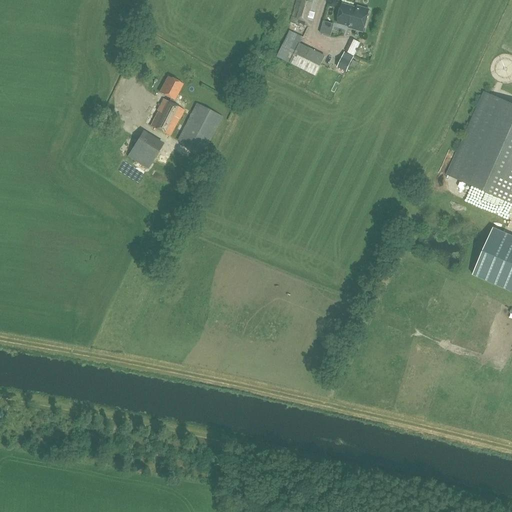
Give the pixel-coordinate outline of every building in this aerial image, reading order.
[(312,26),(318,0),(296,0),(291,21),(312,26)] [(363,32),(369,9),(357,6),(357,8),(342,4),(337,23),(349,26),(349,28),(363,32)] [(332,31),(321,28),(320,34),(331,37),(332,31)] [(355,37),(347,51),(356,56),(364,42),(355,37)] [(325,56),(294,40),(284,60),(315,76),(325,56)] [(344,52),(337,67),(346,71),(347,68),(353,56),(344,52)] [(180,120),(185,110),(172,104),(183,84),(169,77),(160,93),(171,98),(169,102),(163,99),(157,111),(158,111),(151,126),(170,136),(179,119),(180,120)] [(511,203),(511,103),(484,92),(447,175),(511,203)] [(203,153),(222,117),(197,104),(178,140),(203,153)] [(149,169),(164,143),(143,131),(127,156),(149,169)] [(177,182),(182,185),(194,191),(201,178),(183,169),(177,182)] [(473,275),(511,292),(511,237),(493,229),(473,275)]
